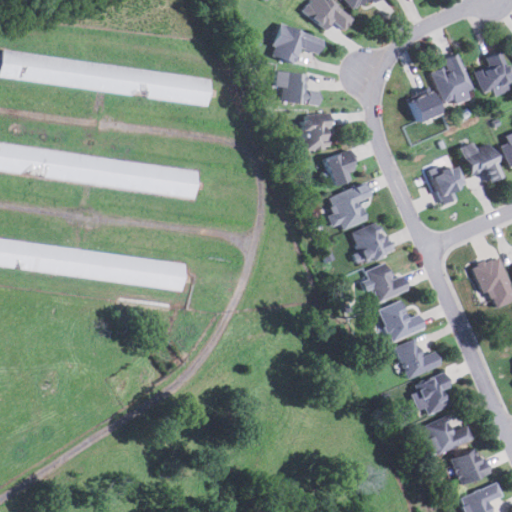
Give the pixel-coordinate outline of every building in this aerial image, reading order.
[(321,28),(328,19),(340,29),(349,17),(328,0),(306,0),(298,10),(321,28)] [(360,0),(367,0),(368,1),(369,0),(341,0),(348,9),(360,0)] [(314,53),(319,37),(275,22),(268,45),(270,46),(267,55),(290,62),(295,47),(314,53)] [(0,77),(205,102),(208,75),(0,50),(0,77)] [(505,89),(502,82),(509,79),(497,50),(481,56),(484,64),(469,70),(477,91),(486,87),(489,95),(505,89)] [(465,97),(462,90),(469,87),(454,51),(438,58),(441,64),(426,71),(438,102),(450,97),(452,102),(465,97)] [(302,73),(273,70),(271,85),(278,86),(276,100),(311,103),(313,89),(300,87),(302,73)] [(437,111),(425,85),(410,92),(412,96),(405,99),(414,121),(437,111)] [(300,149),(324,146),(322,127),(327,126),(325,112),(296,116),(300,149)] [(511,129),(500,134),(503,142),(496,145),(506,170),(511,167),(511,129)] [(466,174),(479,168),(485,181),(499,175),(485,143),(472,149),(468,141),(454,147),(466,174)] [(0,170),(192,196),(195,169),(0,142),(0,170)] [(346,179),(344,171),(350,169),(344,151),(320,158),(328,184),(346,179)] [(460,183),(451,163),(426,175),(439,202),(452,196),(449,189),(460,183)] [(339,228),(362,219),(354,200),(366,195),(360,181),(323,196),(330,212),(323,215),(328,226),(336,222),(339,228)] [(390,249),(385,235),(378,238),(372,221),(347,230),(355,250),(349,253),(353,263),(390,249)] [(0,263),(178,291),(182,264),(0,236),(0,263)] [(511,298),(495,254),(470,265),(488,308),(511,298)] [(361,269),(364,278),(358,280),(362,290),(369,287),(374,301),(405,288),(399,274),(389,278),(382,261),(361,269)] [(403,317),(396,299),(374,308),(387,341),(421,326),(415,312),(403,317)] [(404,377),(437,364),(432,350),(418,355),(411,338),(391,346),(404,377)] [(423,413),(444,405),(438,389),(446,386),(441,371),(410,382),(413,390),(407,392),(413,409),(421,406),(423,413)] [(424,455),(469,439),(464,425),(447,430),(442,416),(420,423),(425,437),(418,439),(424,455)] [(483,473),(472,446),(445,458),(457,484),(483,473)] [(454,497),(459,511),(488,511),(484,500),(498,495),(493,481),(454,497)]
